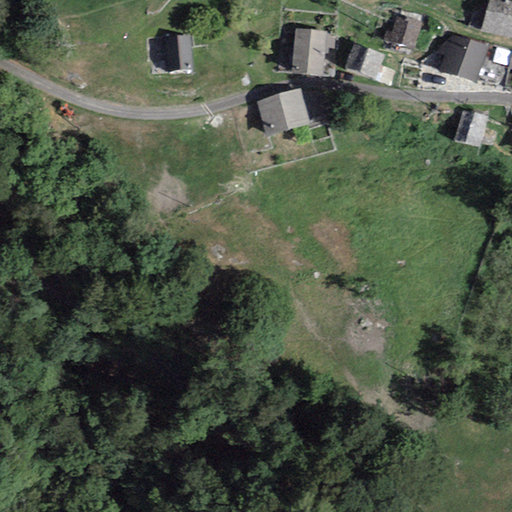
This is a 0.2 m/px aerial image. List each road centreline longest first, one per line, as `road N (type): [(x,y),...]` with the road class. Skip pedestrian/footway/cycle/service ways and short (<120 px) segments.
road 1 (track): [(0,70),(140,115),(293,86),(511,103)]
road 2 (unclassified): [(0,268),(101,312),(345,511)]
